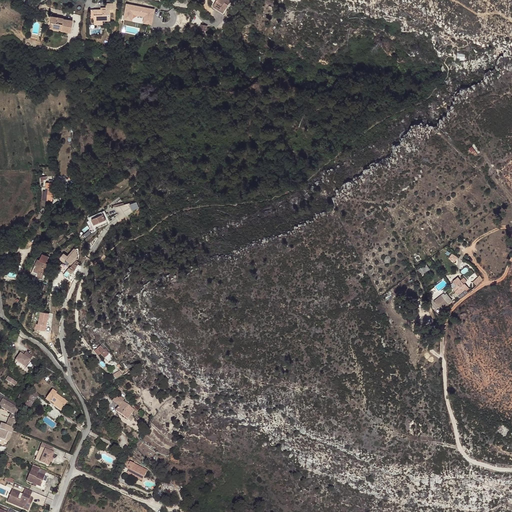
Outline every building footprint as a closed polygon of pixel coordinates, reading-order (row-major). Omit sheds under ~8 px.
[(215,0),(212,5),(223,12),(230,0),(215,0)] [(110,19),(109,10),(112,10),(112,9),(111,2),(104,3),(104,8),(93,9),(93,21),(102,20),(110,19)] [(154,24),(157,8),(128,3),(125,19),(135,21),(136,15),(145,16),(144,22),(154,24)] [(70,32),(72,21),(62,19),(63,19),(50,16),(49,22),(51,22),(50,28),(57,29),(58,28),(60,28),(60,30),(60,31),(70,32)] [(456,59),(463,60),(464,52),(456,51),(456,59)] [(47,200),(52,201),(54,183),(45,182),(45,187),(48,188),(47,200)] [(132,204),(122,204),(123,216),(133,215),(132,204)] [(105,220),(108,219),(104,210),(88,217),(91,224),(93,223),(91,218),(102,214),(105,220)] [(108,221),(108,219),(105,220),(102,214),(91,218),(93,223),(91,224),(92,228),(108,221)] [(69,272),(72,274),(75,276),(76,276),(79,270),(78,269),(79,267),(77,265),(78,261),(76,260),(78,258),(76,248),(69,257),(64,253),(63,253),(60,256),(60,258),(60,259),(63,262),(64,262),(66,260),(69,263),(67,266),(69,268),(68,269),(68,271),(69,272)] [(41,253),(38,260),(41,261),(45,262),(48,255),(41,253)] [(454,262),(457,257),(451,253),(448,257),(454,262)] [(32,272),(36,273),(38,274),(38,276),(42,277),(44,273),(46,267),(36,263),(32,272)] [(418,268),(422,274),(430,269),(426,263),(418,268)] [(458,291),(462,297),(466,292),(468,290),(467,288),(469,285),(466,281),(465,281),(463,279),(462,279),(459,275),(454,279),(457,284),(454,287),(458,291)] [(477,285),(483,279),(479,275),(472,281),(477,285)] [(442,293),(435,299),(442,308),(452,300),(447,294),(445,292),(442,294),(442,293)] [(41,329),(45,330),(50,319),(42,316),(35,332),(39,334),(41,329)] [(107,359),(110,357),(101,346),(95,351),(102,360),(105,357),(107,359)] [(32,356),(26,352),(23,355),(20,353),(15,361),(25,367),(32,356)] [(3,378),(14,386),(16,382),(5,374),(3,378)] [(38,395),(33,390),(27,398),(28,398),(26,402),(24,406),(28,409),(38,395)] [(55,393),(56,393),(51,390),(45,398),(49,401),(48,402),(49,403),(49,402),(55,393)] [(55,393),(49,402),(50,403),(51,401),(54,403),(52,405),(59,410),(62,406),(59,404),(63,399),(55,393)] [(4,395),(0,402),(0,406),(16,416),(18,404),(4,395)] [(128,418),(134,408),(122,401),(116,410),(128,418)] [(5,439),(12,441),(18,419),(10,417),(8,424),(3,422),(0,431),(0,441),(4,442),(5,439)] [(42,448),(43,449),(38,461),(46,465),(48,460),(50,457),(52,452),(50,451),(52,447),(44,443),(42,448)] [(140,480),(144,471),(139,468),(139,467),(131,463),(128,468),(127,468),(124,473),(140,480)] [(38,467),(31,465),(24,480),(31,483),(34,484),(38,486),(43,475),(36,472),(38,467)] [(8,492),(6,498),(22,504),(21,507),(26,509),(29,500),(26,499),(27,496),(29,490),(22,487),(19,496),(8,492)] [(6,498),(5,501),(21,507),(22,504),(6,498)]
